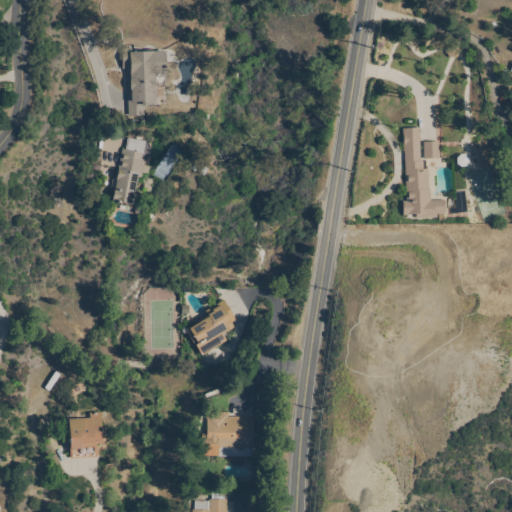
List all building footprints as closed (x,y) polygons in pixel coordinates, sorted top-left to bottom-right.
[(126,69),(122,69),(122,48),(131,48),(131,52),(165,51),(166,74),(165,74),(165,84),(156,84),(156,106),(144,106),(144,115),(128,116),(126,69)] [(421,162),(423,162),(424,169),(428,169),(429,190),(431,189),(431,200),(445,200),(445,214),(437,214),(437,218),(416,219),(416,215),(403,215),(402,201),(406,201),(404,151),(403,151),(402,129),(419,128),(421,162)] [(148,166),(149,166),(148,174),(143,173),(142,177),(138,176),(134,197),(135,197),(134,202),(133,201),(133,205),(112,201),(113,198),(112,198),(113,192),(114,192),(115,190),(111,189),(113,178),(117,178),(122,149),(126,150),(128,138),(147,142),(151,147),(148,166)] [(424,142),(439,142),(439,159),(424,159),(424,142)] [(488,166),(481,148),(474,151),(481,169),(488,166)] [(186,330),(195,324),(194,323),(208,315),(206,311),(224,300),(236,320),(232,323),(235,328),(223,335),(227,341),(201,356),(186,330)] [(218,457),(218,456),(202,456),(202,434),(207,434),(207,420),(205,420),(205,413),(228,412),(228,417),(254,417),(254,457),(218,457)] [(69,420),(89,419),(89,413),(100,413),(102,444),(96,444),(97,457),(70,459),(69,420)] [(191,511),(192,510),(194,510),(194,501),(209,501),(209,499),(211,499),(211,493),(225,493),(225,500),(227,500),(227,511),(191,511)]
